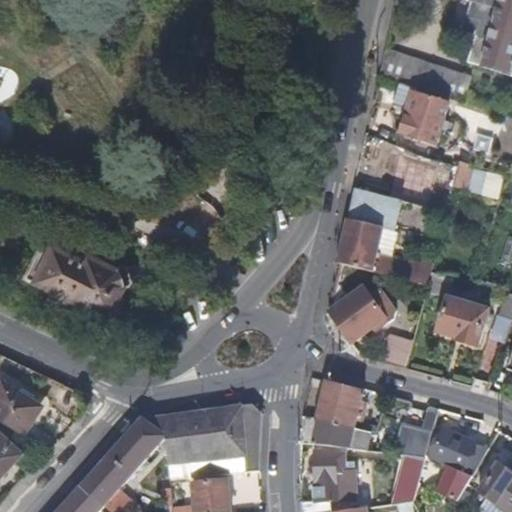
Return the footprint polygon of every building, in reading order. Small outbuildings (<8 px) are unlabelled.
[(511,0),(456,0),(463,2),(473,5),(469,20),(481,25),(473,53),(470,62),(470,63),(479,66),(495,71),(511,76),(511,0)] [(441,94),(448,72),(449,69),(448,68),(437,64),(422,59),(410,56),(394,50),(386,48),(380,75),(413,85),(441,94)] [(439,142),(452,101),(429,94),(418,91),(415,90),(409,109),(404,127),(422,132),(421,136),(439,142)] [(436,151),(439,142),(421,136),(419,146),(423,148),(429,150),(435,151),(436,151)] [(469,187),(476,162),(463,158),(461,161),(461,164),(455,183),(469,187)] [(431,200),(436,185),(385,173),(381,188),(404,194),(431,200)] [(448,210),(453,194),(454,188),(436,185),(431,200),(430,205),(448,210)] [(380,245),(381,238),(383,227),(396,229),(403,199),(389,195),(372,191),(360,189),(355,187),(351,204),(343,240),(338,262),(341,262),(353,265),(355,261),(360,262),(370,264),(375,265),(374,270),(398,276),(418,280),(423,262),(378,252),(380,245)] [(393,240),(396,229),(383,227),(381,238),(393,240)] [(131,282),(126,269),(125,267),(121,266),(118,267),(117,268),(115,271),(85,255),(83,259),(72,253),(70,256),(44,242),(25,277),(51,290),(52,293),(63,300),(67,298),(105,318),(121,287),(125,288),(126,288),(129,287),(130,285),(131,282)] [(388,315),(385,312),(372,294),(364,285),(330,310),(337,318),(355,342),(388,315)] [(391,306),(378,289),(372,294),(385,312),(391,306)] [(486,330),(492,312),(493,308),(472,302),(461,299),(451,296),(442,329),(460,335),(460,339),(470,341),(478,345),(482,344),(486,330)] [(492,331),(497,314),(492,312),(486,330),(492,331)] [(406,367),(412,344),(396,340),(390,338),(388,340),(383,360),(406,367)] [(39,406),(19,394),(0,381),(0,422),(21,436),(39,406)] [(358,422),(363,401),(365,391),(329,382),(320,421),(356,429),(358,422)] [(42,400),(23,388),(19,394),(39,406),(42,400)] [(363,423),(368,403),(363,401),(358,422),(363,423)] [(257,472),(260,429),(261,412),(253,405),(230,408),(166,418),(167,431),(167,438),(171,480),(218,476),(257,472)] [(370,451),(374,433),(356,429),(320,421),(306,417),(303,444),(370,451)] [(167,431),(166,418),(165,418),(144,421),(167,438),(167,431)] [(131,476),(165,439),(167,438),(144,421),(110,459),(131,476)] [(427,458),(433,431),(401,422),(394,453),(413,455),(427,458)] [(463,438),(465,432),(453,427),(450,433),(463,438)] [(456,507),(490,449),(463,438),(450,433),(444,430),(432,459),(462,472),(446,501),(456,507)] [(2,461),(13,448),(0,435),(0,474),(7,466),(2,461)] [(7,466),(19,452),(13,448),(2,461),(7,466)] [(346,474),(346,463),(349,463),(349,458),(339,458),(339,451),(317,452),(319,484),(317,489),(317,504),(332,503),(342,502),(341,487),(336,483),(336,475),(346,474)] [(422,481),(426,463),(427,458),(413,455),(407,486),(419,489),(422,481)] [(103,507),(131,476),(110,459),(83,488),(103,507)] [(431,484),(436,466),(426,463),(422,481),(431,484)] [(511,470),(501,463),(483,493),(498,503),(501,502),(511,510),(511,470)] [(233,511),(229,480),(195,485),(197,511),(233,511)] [(98,511),(103,507),(83,488),(61,511),(98,511)] [(192,502),(190,489),(179,491),(180,503),(192,502)] [(439,511),(435,501),(422,507),(424,511),(439,511)] [(333,511),(332,503),(317,504),(303,505),(303,511),(333,511)]
